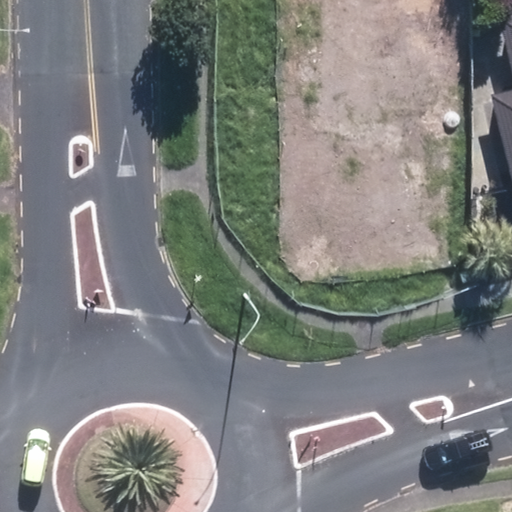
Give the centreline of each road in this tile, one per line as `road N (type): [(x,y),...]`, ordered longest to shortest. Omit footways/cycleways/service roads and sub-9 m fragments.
road 1 (tertiary): [(39,372),(70,0)]
road 2 (tertiary): [(87,0),(158,342)]
road 3 (residential): [(235,387),(511,375)]
road 4 (residential): [(511,406),(295,511)]
road 5 (tertiary): [(235,387),(267,454),(264,511)]
road 6 (tertiary): [(39,372),(95,343),(158,342)]
